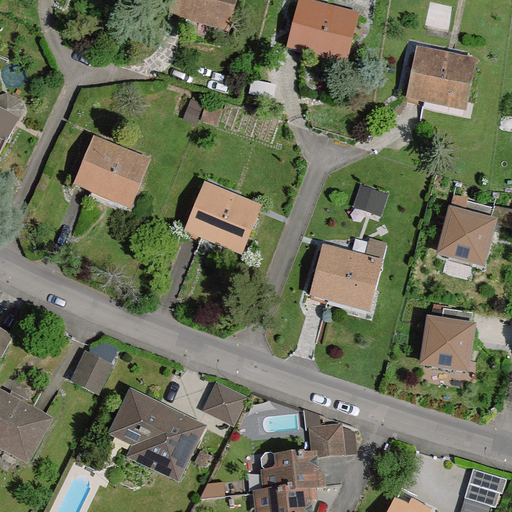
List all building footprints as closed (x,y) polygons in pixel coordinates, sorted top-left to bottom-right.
[(175,0),(172,16),(189,21),(191,13),(231,24),(237,0),(175,0)] [(301,6),(290,50),(307,54),(309,46),(350,56),(359,20),(301,6)] [(418,54),(408,99),(426,103),(428,95),(469,104),(477,67),(418,54)] [(0,115),(0,156),(17,125),(0,115)] [(94,144),(76,186),(94,193),(97,186),(135,202),(150,166),(94,144)] [(359,204),(384,214),(392,192),(367,183),(359,204)] [(205,189),(187,232),(204,239),(207,231),(246,247),(260,212),(205,189)] [(496,223),(452,212),(440,255),(484,266),(496,223)] [(325,252),(313,297),(330,301),(332,294),(373,305),(383,267),(325,252)] [(475,327),(430,321),(423,365),(468,371),(475,327)] [(0,333),(0,354),(9,339),(0,333)] [(86,355),(73,381),(98,393),(110,367),(86,355)] [(247,400),(220,387),(208,412),(235,425),(247,400)] [(0,446),(28,461),(47,424),(0,398),(0,446)] [(173,420),(134,400),(122,425),(145,436),(135,457),(178,477),(203,426),(176,413),(173,420)] [(312,429),(315,453),(315,457),(344,454),(341,426),(312,429)] [(270,493),(310,490),(319,489),(315,457),(315,453),(276,458),(278,470),(268,474),(270,493)] [(466,511),(499,511),(509,476),(479,468),(466,511)] [(312,511),(310,490),(270,493),(261,494),(262,511),(312,511)] [(409,510),(396,503),(391,511),(429,511),(430,510),(413,502),(409,510)]
